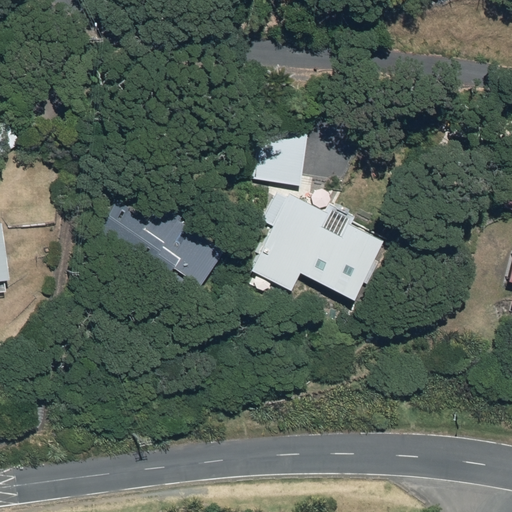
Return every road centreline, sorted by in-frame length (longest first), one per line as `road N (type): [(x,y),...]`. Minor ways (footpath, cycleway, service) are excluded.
road 1 (unclassified): [(0,488),(357,453),(511,470)]
road 2 (residential): [(76,0),(112,25),(184,45),(511,90)]
